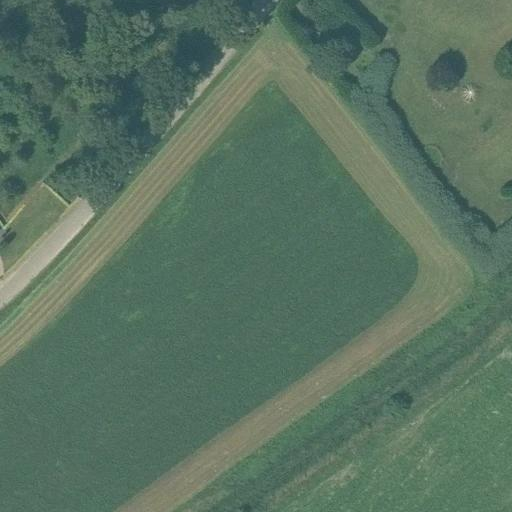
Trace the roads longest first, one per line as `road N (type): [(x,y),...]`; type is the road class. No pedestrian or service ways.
road 1 (track): [(511,271),(192,511)]
road 2 (unclassified): [(0,297),(265,0)]
